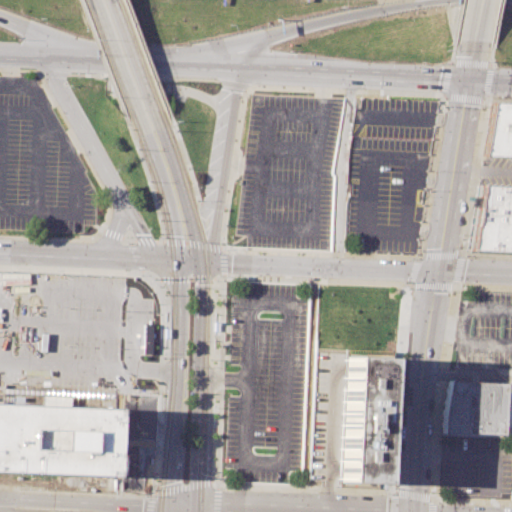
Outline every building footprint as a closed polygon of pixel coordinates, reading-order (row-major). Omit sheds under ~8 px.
[(490,102),(511,102),(511,155),(483,154),(490,102)] [(511,215),(473,214),(478,185),(511,186),(511,215)] [(473,214),(511,215),(511,252),(468,250),(473,214)] [(313,351),(342,352),(337,481),(307,480),(313,351)] [(381,358),(341,357),(337,482),(376,483),(381,358)] [(511,382),(450,382),(442,417),(442,435),(511,435),(511,382)] [(0,403),(0,469),(110,474),(112,408),(0,403)]
